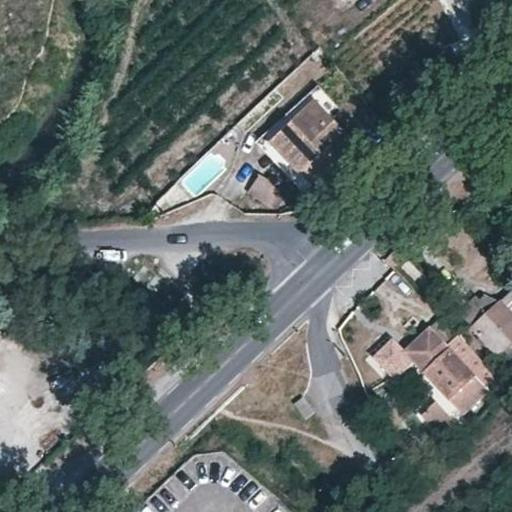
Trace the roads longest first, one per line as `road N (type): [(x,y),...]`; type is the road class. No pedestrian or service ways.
road 1 (primary): [(319,271),(64,511)]
road 2 (unclassified): [(0,213),(34,236),(69,246),(253,234),(289,245),(319,271)]
road 3 (residential): [(414,511),(354,427),(319,346),(318,332),(347,290),(343,250)]
road 4 (primary): [(511,91),(343,250)]
